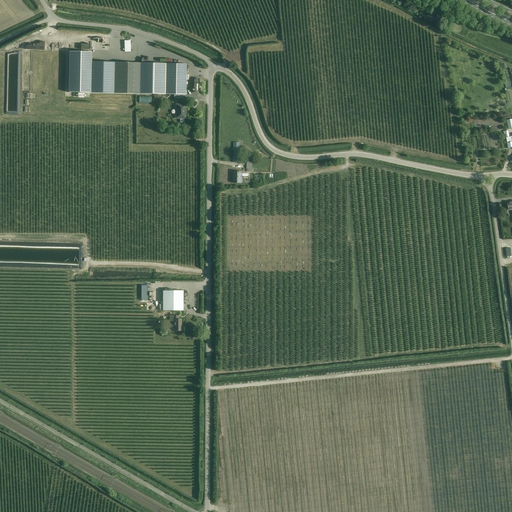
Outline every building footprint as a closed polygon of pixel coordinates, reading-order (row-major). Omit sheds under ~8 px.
[(69,92),(91,93),(92,62),(92,52),(70,51),(69,92)] [(91,93),(114,93),(140,94),(174,95),(174,99),(185,99),(186,64),(115,63),(92,62),(91,93)] [(176,118),(185,118),(185,105),(176,105),(176,118)] [(242,183),(242,172),(233,171),(233,183),(242,183)] [(183,311),(183,291),(163,291),(163,311),(183,311)] [(183,331),(183,326),(181,326),(181,324),(181,319),(179,319),(179,316),(172,316),(172,326),(174,326),(174,331),(183,331)]
